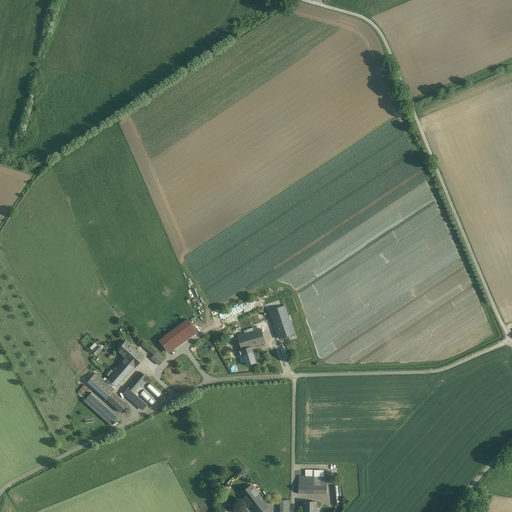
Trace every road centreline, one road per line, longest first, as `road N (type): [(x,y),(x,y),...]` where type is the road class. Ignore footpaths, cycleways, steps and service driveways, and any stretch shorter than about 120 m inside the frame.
road 1 (unclassified): [(511,340),(381,34),(360,16),(304,0)]
road 2 (unclassified): [(0,495),(201,384),(294,375)]
road 3 (unclassified): [(294,375),(437,371),(511,340)]
road 4 (unclassified): [(292,511),(294,375)]
